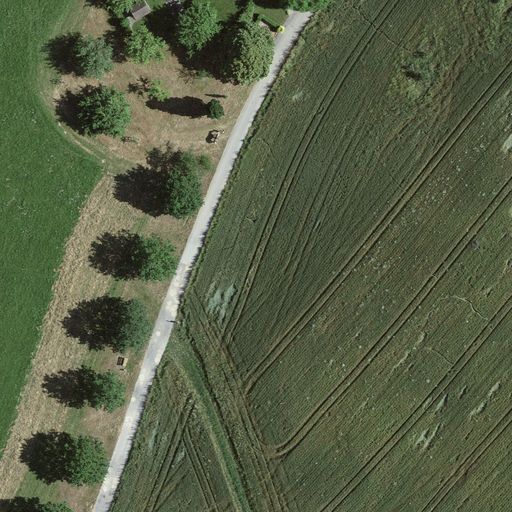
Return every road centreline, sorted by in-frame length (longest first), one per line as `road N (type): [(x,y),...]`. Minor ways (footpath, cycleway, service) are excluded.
road 1 (residential): [(312,0),(242,125),(185,266)]
road 2 (track): [(185,266),(99,511)]
